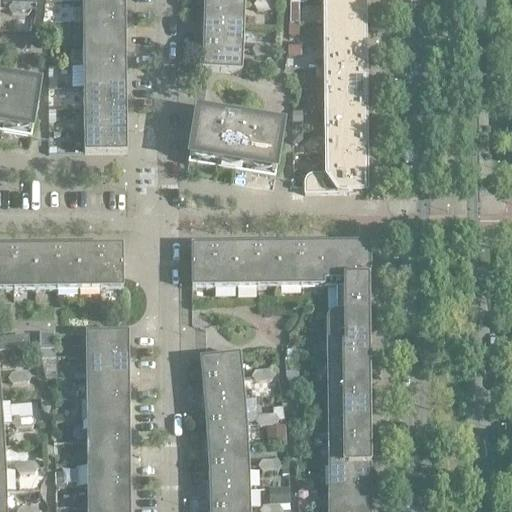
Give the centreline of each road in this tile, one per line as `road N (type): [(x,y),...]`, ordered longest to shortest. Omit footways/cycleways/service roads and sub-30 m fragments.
road 1 (tertiary): [(419,0),(425,511)]
road 2 (tertiary): [(475,511),(470,0)]
road 3 (residential): [(169,511),(170,224)]
road 4 (residential): [(170,224),(167,0)]
road 5 (residential): [(0,226),(170,224)]
